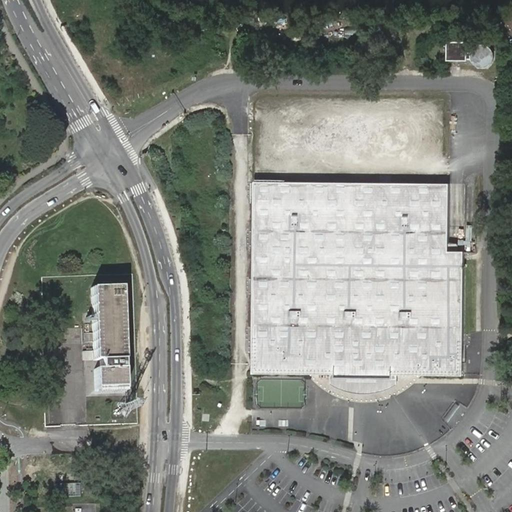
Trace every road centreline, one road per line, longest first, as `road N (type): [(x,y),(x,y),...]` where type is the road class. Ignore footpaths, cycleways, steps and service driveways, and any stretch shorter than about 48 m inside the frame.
road 1 (tertiary): [(169,511),(175,299),(122,156)]
road 2 (tertiary): [(105,166),(132,216),(157,299),(151,511)]
road 3 (tertiary): [(11,0),(92,145)]
road 4 (tertiary): [(112,134),(35,0)]
road 5 (tertiary): [(0,246),(20,220),(105,166)]
